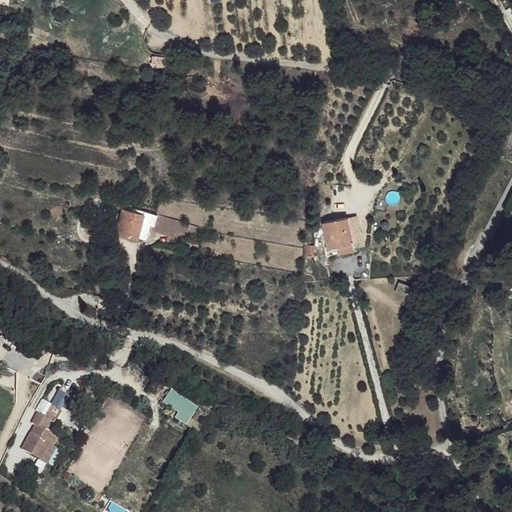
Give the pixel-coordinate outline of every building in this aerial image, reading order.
[(143,214),(127,210),(122,234),(138,237),(143,214)] [(151,215),(143,214),(138,237),(147,240),(149,230),(151,215)] [(197,226),(151,215),(149,230),(173,237),(174,232),(194,236),(197,226)] [(354,215),(345,216),(352,241),(360,238),(354,215)] [(345,216),(322,221),(328,246),(352,241),(345,216)] [(352,241),(328,246),(330,252),(353,248),(352,241)] [(34,347),(31,353),(47,363),(51,358),(34,347)] [(173,419),(188,425),(195,404),(169,395),(165,407),(176,411),(173,419)] [(43,400),(35,414),(37,415),(49,423),(56,411),(46,405),(47,402),(43,400)] [(202,422),(207,414),(198,408),(192,416),(202,422)] [(57,419),(71,425),(76,415),(61,409),(57,419)] [(59,413),(56,411),(49,423),(52,424),(59,413)] [(49,423),(37,415),(30,426),(34,428),(20,452),(39,464),(49,448),(51,450),(56,442),(43,433),(49,423)]
